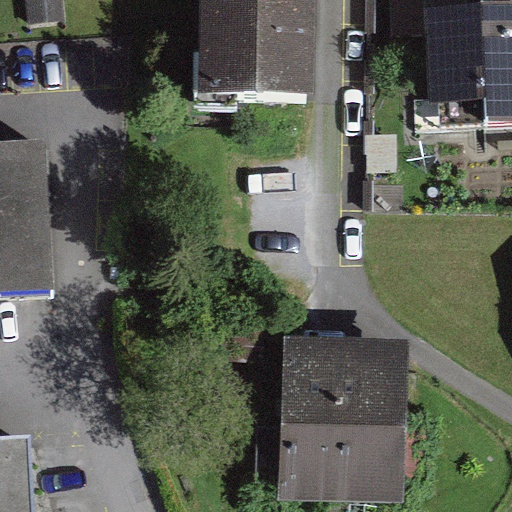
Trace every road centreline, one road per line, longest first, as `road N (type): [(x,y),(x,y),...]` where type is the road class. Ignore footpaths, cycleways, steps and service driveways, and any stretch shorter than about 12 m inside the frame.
road 1 (residential): [(326,0),(326,247),(334,278),(409,351),(511,408)]
road 2 (residential): [(74,228),(85,358),(127,511)]
